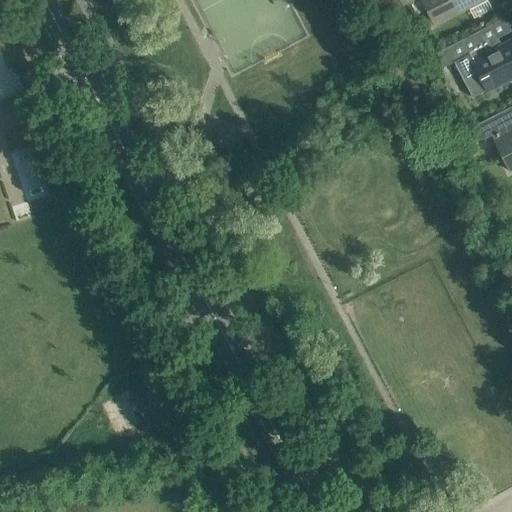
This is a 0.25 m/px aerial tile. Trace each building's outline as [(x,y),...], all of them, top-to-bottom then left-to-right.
[(422,0),(435,25),(481,0),(422,0)] [(444,49),(430,56),(437,69),(455,60),(474,97),(511,77),(511,40),(494,50),(489,41),(482,45),(475,32),(444,49)] [(431,73),(437,69),(430,56),(424,59),(431,73)] [(511,121),(507,124),(500,112),(466,129),(474,144),(492,134),(510,170),(511,169),(511,121)] [(178,405),(164,381),(134,397),(147,421),(178,405)]
